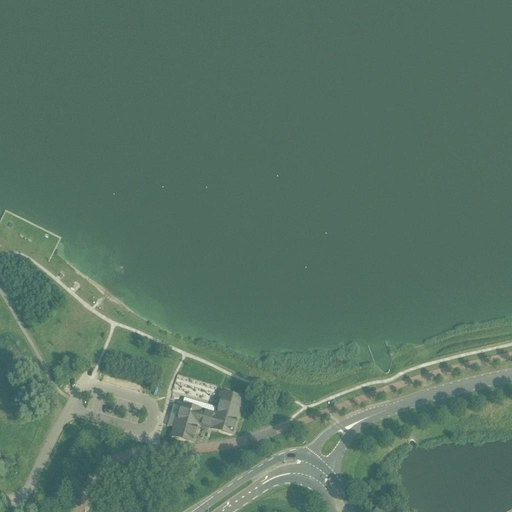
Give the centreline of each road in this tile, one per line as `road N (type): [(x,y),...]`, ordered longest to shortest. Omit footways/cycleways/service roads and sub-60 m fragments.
road 1 (unclassified): [(0,499),(23,495),(84,384)]
road 2 (tertiary): [(308,456),(265,466),(199,511)]
road 3 (unclassified): [(393,408),(511,374)]
